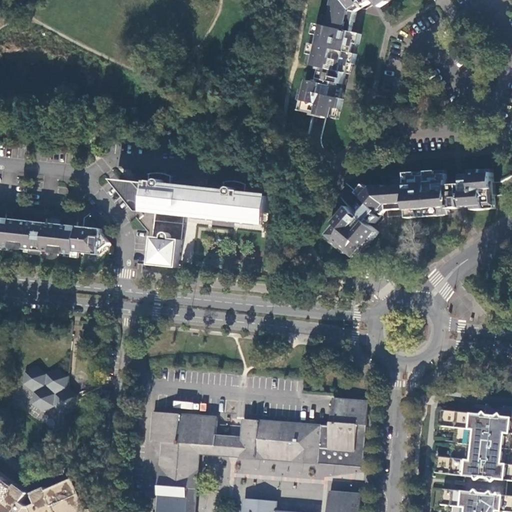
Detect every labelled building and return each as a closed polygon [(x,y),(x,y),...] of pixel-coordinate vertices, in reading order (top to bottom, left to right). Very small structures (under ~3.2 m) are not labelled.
[(335,0),(334,7),(338,8),(336,17),(324,15),(322,25),(319,25),(317,35),(320,35),(318,46),(315,45),(313,55),(317,56),(315,65),(322,67),(319,82),(313,81),(311,90),(308,89),(305,100),(308,100),(306,111),(321,114),(337,118),(339,108),(343,109),(346,98),(342,97),(348,73),(351,74),(353,64),(356,65),(358,55),(355,54),(357,44),(360,45),(363,34),(351,31),(353,21),(356,22),(359,8),(362,8),(373,2),(371,0),(376,0),(381,7),(390,2),(389,0),(335,0)] [(355,258),(365,247),(364,246),(370,239),(373,241),(379,233),(369,223),(371,220),(375,224),(384,215),(384,211),(388,211),(399,210),(399,207),(408,206),(409,218),(420,217),(419,214),(429,213),(430,217),(440,216),(440,213),(451,212),(450,208),(465,207),(476,206),(476,210),(487,209),(486,205),(496,204),(495,189),(494,174),(484,175),(484,171),(473,172),(473,175),(463,176),(463,182),(448,183),(447,175),(438,175),(437,171),(426,172),(427,175),(417,176),(416,173),(405,174),(406,177),(396,177),(396,190),(386,191),(386,186),(372,187),(369,189),(364,185),(357,194),(371,206),(368,209),(363,204),(357,209),(363,214),(361,217),(350,207),(343,215),(346,218),(339,225),(338,224),(329,235),(335,241),(334,242),(348,254),(350,253),(355,258)] [(264,215),(271,215),(273,193),(250,190),(250,187),(250,186),(244,184),(240,183),(234,183),(229,185),(228,189),(175,183),(176,179),(171,176),(164,175),(158,175),(153,176),(152,186),(143,185),(135,191),(130,183),(128,182),(121,181),(143,210),(159,212),(158,222),(153,266),(181,269),(184,243),(185,243),(189,215),(263,223),(264,215)] [(101,252),(111,244),(103,234),(103,230),(0,218),(0,244),(4,244),(3,247),(36,251),(36,248),(45,249),(44,252),(76,255),(76,252),(101,255),(101,252)] [(56,406),(66,413),(78,409),(79,395),(70,388),(71,376),(62,369),(49,374),(39,367),(27,371),(25,385),(35,392),(35,404),(45,412),(56,406)] [(370,400),(334,397),(333,422),(332,422),(332,427),(245,420),(243,438),(242,448),(263,449),(320,454),(321,447),(357,451),(359,424),(368,425),(370,400)] [(509,416),(510,408),(500,407),(499,415),(509,416)] [(511,511),(511,496),(507,495),(508,481),(511,481),(511,418),(444,411),(442,427),(458,429),(455,459),(439,457),(437,473),(468,476),(466,491),(444,489),(442,505),(451,506),(450,511),(511,511)] [(164,443),(158,505),(157,511),(186,511),(192,444),(216,445),(217,436),(219,417),(156,412),(154,412),(152,441),(164,443)] [(233,457),(365,467),(368,442),(369,425),(368,425),(359,424),(357,451),(321,447),(320,454),(263,449),(242,448),(243,438),(240,438),(221,436),(217,436),(216,445),(192,444),(186,511),(196,511),(201,454),(233,457)] [(22,492),(0,475),(0,511),(16,511),(23,503),(28,496),(22,492)] [(83,494),(76,480),(36,498),(39,505),(42,511),(87,511),(90,511),(83,494)] [(361,511),(363,492),(354,492),(331,491),(330,496),(328,511),(361,511)] [(246,499),(244,511),(295,511),(278,510),(278,507),(265,505),(255,505),(256,499),(246,499)] [(42,511),(39,505),(33,508),(29,508),(23,503),(16,511),(42,511)]
